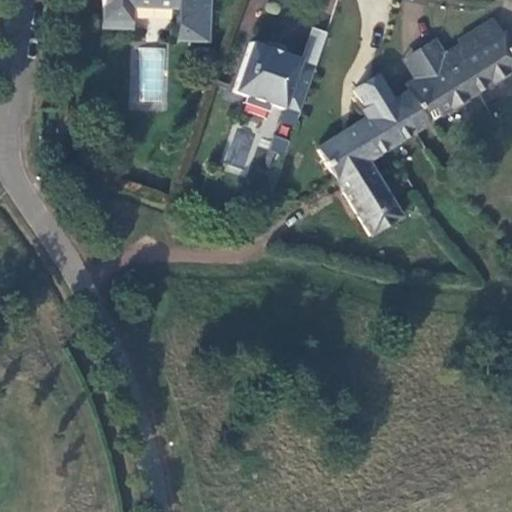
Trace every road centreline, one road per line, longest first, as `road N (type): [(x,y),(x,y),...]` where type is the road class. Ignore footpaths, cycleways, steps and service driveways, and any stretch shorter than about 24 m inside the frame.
road 1 (residential): [(159,511),(100,326),(10,149)]
road 2 (residential): [(10,149),(24,0)]
